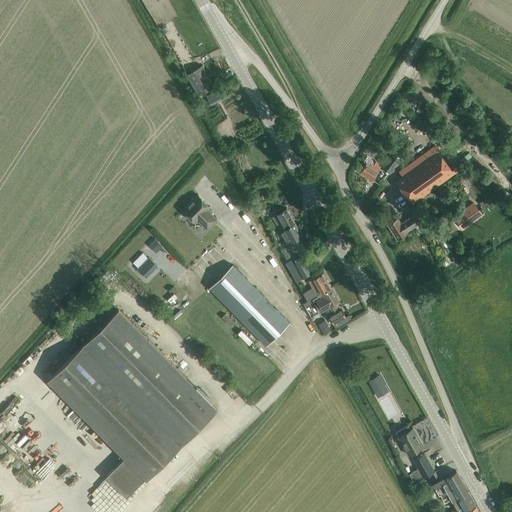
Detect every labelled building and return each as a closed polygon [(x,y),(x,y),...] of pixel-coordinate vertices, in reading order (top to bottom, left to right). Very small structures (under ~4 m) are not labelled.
[(233,35),(228,37),(232,45),(237,43),(233,35)] [(207,68),(215,62),(210,55),(202,61),(207,68)] [(198,95),(205,91),(214,86),(202,65),(186,74),(198,95)] [(448,166),(441,156),(434,146),(399,171),(402,175),(395,180),(412,203),(459,168),(455,161),(448,166)] [(394,154),(383,168),(389,173),(400,159),(394,154)] [(372,179),(380,166),(377,164),(378,162),(375,161),(374,162),(371,160),(372,159),(367,156),(364,161),(366,162),(360,172),(372,179)] [(206,229),(216,219),(207,209),(210,207),(197,194),(182,210),(194,222),(197,219),(206,229)] [(484,209),(490,205),(485,198),(479,202),(484,209)] [(479,211),(473,202),(454,216),(460,225),(479,211)] [(292,251),(297,248),(306,243),(286,208),(272,216),(292,251)] [(405,231),(421,221),(416,212),(399,222),(396,217),(387,223),(397,239),(406,233),(405,231)] [(146,277),(157,265),(154,263),(148,257),(142,252),(132,262),(138,267),(137,268),(143,274),(146,277)] [(453,262),(449,256),(445,258),(445,257),(440,260),(446,268),(450,265),(453,262)] [(292,263),(301,278),(312,272),(303,257),(292,263)] [(266,344),(289,321),(282,314),(233,264),(209,287),(259,337),(266,344)] [(317,295),(331,287),(322,272),(308,280),(317,295)] [(331,287),(317,295),(311,298),(319,311),(329,306),(332,311),(336,309),(333,303),(338,300),(331,287)] [(181,443),(217,408),(118,308),(82,343),(181,443)] [(333,323),(345,316),(341,309),(329,316),(333,323)] [(145,478),(181,443),(82,343),(47,379),(124,457),(105,476),(126,496),(145,478)] [(268,370),(274,364),(258,348),(253,354),(268,370)] [(382,378),(390,376),(388,368),(381,370),(382,378)] [(385,392),(379,395),(383,402),(388,399),(385,392)] [(375,412),(381,409),(376,402),(371,404),(375,412)] [(406,412),(408,417),(415,415),(413,409),(406,412)] [(29,413),(20,425),(25,429),(34,417),(29,413)] [(408,454),(414,450),(423,446),(413,427),(410,429),(407,425),(395,432),(408,454)] [(54,428),(42,437),(46,443),(54,438),(53,435),(57,432),(54,428)] [(432,467),(443,463),(435,444),(424,448),(432,467)] [(414,483),(425,476),(434,471),(423,453),(414,458),(420,469),(409,475),(414,483)] [(66,465),(70,470),(80,462),(76,457),(66,465)] [(448,511),(461,511),(475,504),(468,491),(456,470),(433,483),(444,502),(450,499),(455,508),(448,511)]
